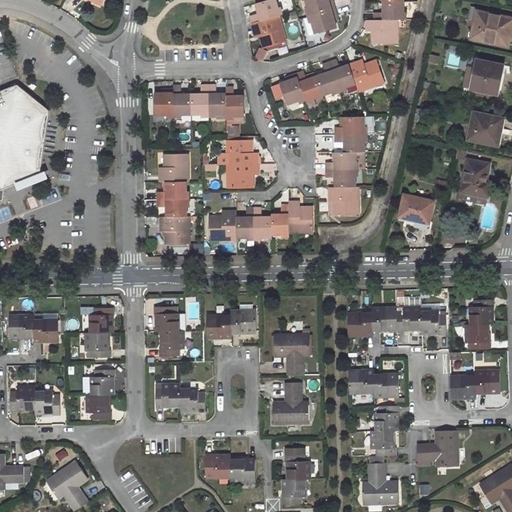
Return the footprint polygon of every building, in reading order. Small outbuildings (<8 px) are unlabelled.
[(259,13),(250,16),(252,23),(279,15),(283,14),(281,7),(278,7),(276,0),(267,0),(256,3),(259,13)] [(306,0),(308,8),(306,9),(308,16),(332,9),(328,0),(306,0)] [(384,11),(374,12),(374,20),(398,19),(406,19),(406,11),(404,11),(404,2),(384,2),(384,11)] [(247,7),(249,14),(258,11),(256,4),(247,7)] [(309,36),(316,33),(337,27),(332,9),(308,16),(303,17),(309,36)] [(511,18),(477,11),(472,38),(509,45),(511,28),(511,18)] [(252,23),(256,37),(263,35),(267,47),(287,42),(279,15),(252,23)] [(366,20),(366,31),(377,31),(377,44),(398,43),(398,19),(374,20),(366,20)] [(429,54),(428,61),(438,63),(439,56),(429,54)] [(356,83),(350,65),(340,68),(337,59),(330,61),(340,91),(348,89),(347,87),(356,83)] [(477,59),(471,89),(496,94),(499,74),(502,74),(504,65),(477,59)] [(359,91),(385,82),(378,62),(366,67),(363,60),(350,65),(356,83),(359,91)] [(330,61),(323,64),(326,73),(316,77),(323,95),(332,92),(333,94),(340,91),(330,61)] [(307,80),(304,70),(297,73),(306,100),(307,103),(315,100),(314,98),(323,95),(316,77),(307,80)] [(281,84),(288,104),(298,101),(299,102),(306,100),(297,73),(288,75),(290,80),(281,84)] [(226,94),(217,94),(216,84),(209,85),(210,116),(217,116),(217,114),(227,114),(226,94)] [(18,85),(0,91),(0,197),(1,190),(25,181),(40,175),(49,111),(18,85)] [(192,95),(182,95),(181,85),(174,85),(174,89),(174,117),(182,117),(182,114),(192,114),(192,95)] [(201,85),(202,94),(192,95),(192,114),(202,114),(202,116),(210,116),(209,85),(201,85)] [(226,94),(227,114),(227,118),(235,118),(235,116),(244,116),(244,96),(234,96),(234,86),(227,86),(226,94)] [(155,93),(156,115),(167,115),(167,117),(174,117),(174,89),(166,89),(166,93),(155,93)] [(418,108),(416,118),(425,120),(427,110),(418,108)] [(474,112),(469,139),(498,146),(504,119),(474,112)] [(345,127),(335,127),(335,134),(367,134),(367,126),(364,126),(364,116),(345,117),(345,127)] [(335,134),(335,143),(345,143),(345,152),(355,152),(365,152),(365,142),(367,142),(367,134),(335,134)] [(253,140),(227,140),(228,165),(259,164),(259,152),(253,153),(253,140)] [(326,169),(358,169),(365,169),(365,152),(355,152),(345,152),(335,152),(336,162),(326,162),(326,169)] [(160,182),(167,182),(186,181),(189,181),(188,154),(167,154),(168,167),(160,167),(160,182)] [(468,159),(462,192),(488,198),(491,186),(486,185),(490,164),(468,159)] [(228,165),(228,188),(254,187),(254,175),(260,175),(259,164),(228,165)] [(326,169),(326,177),(336,178),(336,187),(356,187),(356,177),(358,177),(358,169),(326,169)] [(438,180),(436,190),(446,192),(448,182),(438,180)] [(167,192),(157,192),(157,200),(189,199),(189,191),(186,191),(186,181),(167,182),(167,192)] [(331,215),(359,214),(358,187),(356,187),(336,187),(330,187),(331,215)] [(405,194),(400,216),(429,223),(434,201),(405,194)] [(157,200),(157,207),(167,207),(167,217),(187,216),(187,206),(189,206),(189,199),(157,200)] [(289,201),(289,204),(290,232),(313,232),(313,211),(300,211),(300,201),(289,201)] [(272,215),(272,217),(272,235),(282,234),(282,236),(290,236),(290,232),(289,204),(281,205),(281,214),(272,215)] [(246,208),(247,217),(237,218),(237,238),(247,237),(247,240),(255,239),(254,207),(246,208)] [(272,217),(262,217),(262,207),(254,207),(255,239),(262,239),(262,237),(272,237),(272,235),(272,217)] [(209,216),(210,240),(237,240),(237,238),(237,218),(236,211),(222,211),(222,216),(209,216)] [(169,231),(169,244),(190,244),(189,216),(187,216),(167,217),(161,217),(161,231),(169,231)] [(494,299),(473,299),(474,306),(470,306),(471,324),(487,324),(492,324),(491,306),(494,306),(494,299)] [(174,307),(154,307),(154,314),(157,314),(158,331),(162,331),(178,331),(178,313),(174,313),(174,307)] [(115,308),(95,308),(95,315),(91,315),(91,333),(108,332),(112,332),(112,315),(115,315),(115,308)] [(397,308),(372,309),(372,313),(372,329),(398,329),(397,312),(397,308)] [(421,308),(403,308),(403,312),(397,312),(398,329),(398,332),(404,331),(404,328),(422,328),(421,312),(421,308)] [(256,332),(256,311),(231,311),(232,316),(232,332),(256,332)] [(446,334),(446,315),(439,315),(439,312),(421,312),(422,328),(422,333),(439,332),(439,335),(446,334)] [(372,313),(348,314),(348,335),(372,334),(372,329),(372,313)] [(35,316),(10,316),(10,337),(35,337),(35,320),(35,316)] [(232,316),(207,317),(208,337),(232,337),(232,332),(232,316)] [(59,341),(59,320),(35,320),(35,337),(35,342),(59,341)] [(470,342),(470,349),(491,348),(491,342),(488,342),(487,324),(471,324),(466,324),(467,342),(470,342)] [(160,349),(160,356),(179,356),(179,349),(183,349),(182,331),(178,331),(162,331),(162,349),(160,349)] [(87,350),(91,350),(91,357),(111,357),(111,350),(109,350),(108,332),(91,333),(87,333),(87,350)] [(310,334),(274,335),(275,356),(288,356),(289,375),(304,375),(303,355),(310,355),(310,334)] [(88,395),(109,394),(114,394),(114,376),(116,376),(116,369),(96,370),(96,376),(85,377),(86,392),(88,392),(88,395)] [(374,370),(349,371),(350,393),(375,392),(374,376),(374,370)] [(500,392),(500,371),(475,372),(475,376),(476,393),(500,392)] [(399,396),(398,375),(374,376),(375,392),(375,397),(399,396)] [(475,376),(450,377),(451,397),(476,397),(476,393),(475,376)] [(301,383),(286,383),(286,403),(273,403),(274,423),(309,423),(309,402),(302,402),(301,383)] [(163,389),(156,389),(156,409),(163,409),(163,406),(181,406),(180,389),(180,385),(163,385),(163,389)] [(36,388),(18,388),(18,391),(11,392),(11,412),(19,412),(19,409),(36,409),(36,392),(36,388)] [(198,392),(199,389),(180,389),(181,406),(181,411),(198,410),(198,412),(206,412),(205,392),(198,392)] [(60,395),(53,395),(53,392),(36,392),(36,409),(37,413),(53,413),(53,415),(61,415),(60,395)] [(92,413),(92,419),(112,419),(112,412),(110,412),(109,394),(88,395),(89,413),(92,413)] [(399,405),(380,406),(380,412),(377,412),(377,431),(392,431),(397,430),(397,412),(400,412),(399,405)] [(457,430),(436,431),(436,445),(430,444),(417,445),(418,460),(436,460),(437,467),(458,466),(457,430)] [(377,431),(372,431),(372,449),(376,449),(376,455),(396,455),(396,448),(393,448),(392,431),(377,431)] [(0,452),(0,488),(6,488),(6,482),(24,481),(24,464),(6,464),(6,453),(0,452)] [(305,455),(285,455),(285,462),(288,462),(289,479),(305,479),(309,479),(309,461),(305,461),(305,455)] [(230,456),(206,456),(206,477),(231,477),(231,460),(230,456)] [(255,459),(231,460),(231,477),(231,481),(255,481),(255,459)] [(76,461),(47,481),(58,498),(65,494),(75,510),(88,502),(77,486),(88,478),(76,461)] [(385,463),(370,464),(370,483),(363,483),(363,504),(399,503),(398,482),(385,483),(385,463)] [(511,464),(479,485),(491,503),(499,498),(508,511),(511,511),(511,490),(511,489),(511,464)] [(289,479),(284,479),(284,497),(282,497),(282,504),(302,504),(302,497),(305,497),(305,479),(289,479)]
